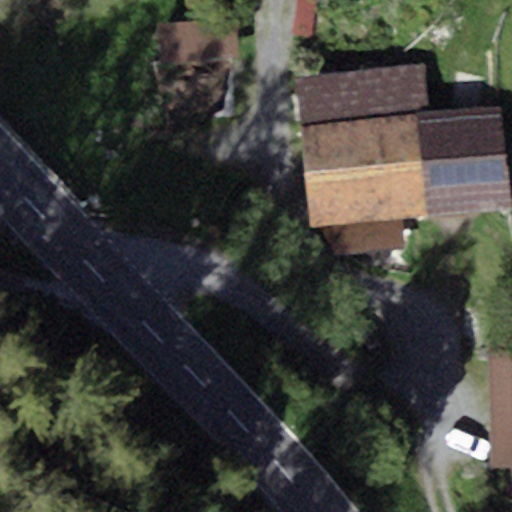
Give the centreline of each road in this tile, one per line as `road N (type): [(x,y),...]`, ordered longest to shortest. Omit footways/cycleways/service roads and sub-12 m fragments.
road 1 (primary): [(317,511),(0,172)]
road 2 (track): [(403,391),(445,511)]
